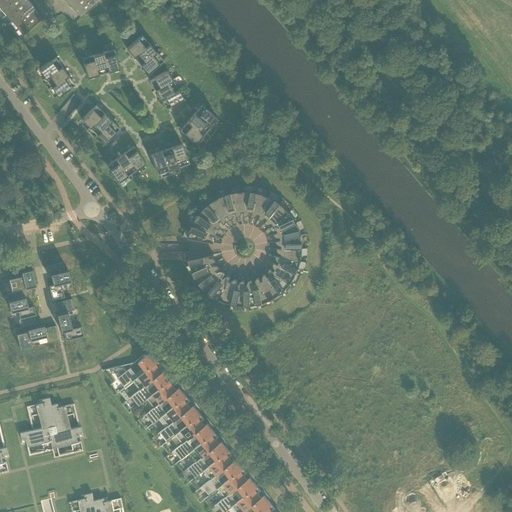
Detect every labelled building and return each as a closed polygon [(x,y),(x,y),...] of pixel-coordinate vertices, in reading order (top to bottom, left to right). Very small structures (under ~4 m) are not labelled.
[(0,0),(0,8),(9,0),(0,0)] [(9,0),(0,8),(0,17),(1,19),(22,0),(9,0)] [(22,0),(1,19),(7,25),(31,4),(27,0),(22,0)] [(73,0),(69,4),(74,11),(86,0),(73,0)] [(86,0),(74,11),(81,18),(100,0),(86,0)] [(7,25),(13,32),(37,10),(31,4),(7,25)] [(37,10),(13,32),(19,39),(43,17),(37,10)] [(140,36),(126,48),(133,57),(147,45),(149,43),(141,35),(140,36)] [(147,45),(133,57),(140,65),(154,53),(156,52),(149,43),(147,45)] [(113,49),(103,52),(103,54),(108,72),(119,69),(114,51),(113,49)] [(103,52),(92,55),(93,57),(98,75),(108,72),(103,54),(103,52)] [(154,53),(140,65),(148,74),(162,62),(163,60),(156,52),(154,53)] [(92,55),(81,58),(82,60),(84,66),(87,78),(98,75),(93,57),(92,55)] [(40,68),(38,69),(45,78),(46,77),(62,66),(55,57),(40,68)] [(46,77),(45,78),(51,87),(53,86),(68,75),(62,66),(46,77)] [(156,76),(149,80),(155,90),(170,80),(172,79),(166,70),(165,71),(156,76)] [(53,86),(51,87),(58,96),(59,95),(74,85),(68,75),(53,86)] [(170,80),(155,90),(160,99),(176,90),(178,89),(172,79),(170,80)] [(176,90),(160,99),(166,109),(182,100),(184,99),(178,89),(176,90)] [(83,118),(81,119),(88,126),(89,125),(102,112),(96,105),(83,118)] [(201,105),(193,114),(207,126),(209,127),(217,118),(215,117),(201,105)] [(89,125),(88,126),(96,134),(97,133),(110,120),(102,112),(89,125)] [(193,114),(186,122),(200,134),(202,136),(209,127),(207,126),(193,114)] [(97,133),(96,134),(105,143),(106,142),(119,128),(110,120),(97,133)] [(186,122),(179,130),(194,142),(195,143),(202,136),(200,134),(186,122)] [(182,144),(171,147),(177,165),(178,166),(188,163),(188,161),(182,144)] [(133,146),(124,152),(135,167),(136,169),(145,163),(144,161),(133,146)] [(171,147),(161,151),(167,168),(167,170),(178,166),(177,165),(171,147)] [(161,151),(150,154),(156,172),(157,174),(167,170),(167,168),(161,151)] [(124,152),(115,159),(126,174),(127,175),(136,169),(135,167),(124,152)] [(115,159),(106,165),(117,180),(118,182),(127,175),(126,174),(115,159)] [(241,212),(242,212),(241,191),(238,191),(238,192),(231,193),(231,192),(231,193),(228,194),(234,213),(235,213),(236,217),(237,217),(239,217),(240,216),(241,215),(241,213),(241,212)] [(250,212),(251,212),(254,192),(251,191),(244,191),(243,191),(241,191),(242,212),(243,212),(244,216),(246,216),(247,216),(248,215),(249,213),(250,212)] [(258,214),(259,214),(266,195),(263,194),(256,193),(257,192),(256,192),(254,192),(251,212),(252,212),(251,217),(252,217),(253,217),(255,217),(256,216),(257,215),(258,214)] [(233,213),(234,213),(228,194),(225,194),(225,195),(219,198),(218,197),(218,198),(216,199),(227,216),(228,216),(230,220),(232,219),(233,218),(233,216),(233,215),(233,213)] [(265,218),(266,218),(278,202),(275,199),(275,200),(269,197),(269,196),(268,196),(266,195),(259,214),(260,215),(258,219),(258,220),(259,219),(260,220),(261,220),(263,220),(264,219),(265,218)] [(226,217),(227,216),(216,199),(213,200),(208,205),(208,204),(207,205),(206,206),(220,221),(221,221),(224,224),(225,223),(226,221),(226,220),(226,218),(226,217)] [(272,223),(272,224),(288,210),(285,208),(280,203),(278,202),(266,218),(267,219),(264,223),(265,223),(266,224),(267,224),(269,224),(270,224),(272,223)] [(219,222),(220,221),(206,206),(203,208),(203,209),(199,214),(198,214),(199,214),(197,216),(214,228),(215,227),(219,230),(219,229),(220,228),(220,226),(220,225),(220,223),(219,222)] [(277,230),(277,231),(295,221),(294,218),(293,218),(289,212),(288,210),(272,224),(273,225),(269,228),(270,228),(271,229),(272,230),(274,230),(275,230),(277,230)] [(214,228),(197,216),(195,219),(196,219),(193,225),(192,225),(192,226),(191,228),(211,235),(211,234),(215,236),(216,235),(216,234),(216,232),(216,231),(215,229),(214,228)] [(280,237),(280,238),(300,233),(299,230),(296,223),(295,221),(277,231),(277,232),(273,234),(274,235),(274,234),(274,236),(276,237),(277,237),(278,238),(280,237)] [(210,236),(211,235),(191,228),(190,231),(189,237),(188,237),(188,238),(213,243),(213,242),(213,241),(213,239),(212,238),(211,237),(210,236)] [(281,246),(281,247),(302,246),(302,242),(300,235),(301,235),(300,235),(300,233),(280,238),(280,240),(276,241),(277,243),(277,244),(279,245),(280,245),(281,246)] [(281,254),(281,255),(301,259),(302,255),(301,255),(302,248),(302,246),(281,247),(281,248),(277,248),(277,250),(278,251),(279,253),(280,253),(281,254)] [(193,272),(194,274),(212,265),(211,264),(216,262),(215,261),(215,260),(214,259),(212,258),(211,258),(209,258),(209,256),(213,255),(213,254),(188,259),(188,260),(189,260),(190,265),(193,272),(192,272),(193,272)] [(279,262),(279,263),(297,271),(299,268),(300,261),(301,261),(301,259),(281,255),(281,256),(276,255),(276,256),(276,257),(276,259),(277,260),(278,261),(279,262)] [(62,262),(46,265),(48,274),(50,274),(53,285),(48,286),(52,300),(64,297),(60,283),(70,280),(67,269),(64,270),(62,262)] [(275,269),(274,270),(291,282),(293,280),(296,273),(297,274),(297,273),(296,273),(297,271),(279,263),(278,264),(274,262),(273,263),(274,263),(273,264),(273,265),(273,267),(274,268),(275,269)] [(199,283),(201,285),(216,272),(216,271),(220,268),(219,267),(218,266),(217,266),(215,265),(214,265),(212,266),(212,265),(194,274),(195,277),(199,283),(199,284),(199,283)] [(270,276),(269,276),(282,292),(285,290),(289,284),(290,285),(290,284),(291,282),(274,270),(274,271),(270,268),(269,269),(270,269),(269,270),(268,271),(268,273),(269,274),(270,276)] [(22,275),(8,279),(11,291),(10,292),(11,299),(25,296),(27,296),(25,288),(36,285),(32,269),(21,272),(22,275)] [(208,293),(210,294),(222,278),(222,277),(225,273),(224,273),(223,272),(221,272),(220,272),(218,272),(217,273),(216,272),(201,285),(203,288),(203,287),(208,292),(208,293)] [(263,280),(262,281),(271,299),(274,298),(274,297),(280,293),(280,294),(281,294),(281,293),(282,292),(269,276),(268,277),(265,273),(264,274),(263,275),(263,276),(262,278),(262,279),(263,280)] [(219,300),(221,301),(230,282),(229,281),(231,277),(230,277),(229,276),(227,276),(226,277),(224,277),(223,278),(222,278),(210,294),(213,296),(219,299),(219,300)] [(255,284),(254,284),(259,304),(263,303),(269,300),(269,301),(270,300),(271,299),(262,281),(261,281),(259,277),(258,277),(258,278),(257,278),(256,279),(255,281),(255,282),(255,284)] [(231,304),(234,305),(238,284),(237,284),(238,280),(237,279),(235,279),(234,280),(232,280),(231,281),(231,282),(230,282),(221,301),(224,302),(231,304)] [(238,284),(234,305),(237,305),(244,305),(244,306),(246,306),(246,285),(245,285),(245,280),(244,280),(243,281),(241,281),(240,282),(239,283),(239,285),(238,284)] [(247,285),(246,285),(246,306),(250,306),(250,305),(257,304),(257,305),(257,304),(259,304),(254,284),(253,284),(252,280),(251,280),(250,280),(249,281),(248,282),(247,284),(247,285)] [(370,290),(273,364),(299,398),(396,324),(370,290)] [(11,299),(8,300),(10,311),(17,310),(19,319),(18,319),(20,327),(35,323),(33,315),(36,315),(33,306),(28,307),(25,296),(11,299)] [(72,298),(56,302),(59,313),(56,314),(58,321),(60,331),(63,331),(65,340),(83,336),(81,326),(71,328),(67,311),(74,310),(72,298)] [(28,331),(16,334),(19,349),(31,346),(30,340),(46,336),(48,343),(59,340),(55,325),(44,328),(43,325),(31,328),(27,329),(28,331)] [(393,338),(376,351),(382,358),(399,346),(393,338)] [(399,346),(382,358),(387,366),(395,359),(404,353),(399,346)] [(404,353),(395,359),(401,367),(418,354),(413,346),(404,353)] [(131,368),(117,379),(118,379),(124,387),(124,388),(125,388),(133,381),(159,361),(151,352),(147,355),(139,361),(144,367),(135,374),(131,368)] [(418,354),(401,367),(406,374),(423,361),(418,354)] [(159,361),(133,381),(140,390),(162,372),(159,368),(162,366),(159,361)] [(423,361),(406,374),(412,381),(429,368),(423,361)] [(429,368),(412,381),(417,388),(434,375),(429,368)] [(140,390),(131,397),(132,397),(139,405),(138,406),(139,406),(147,399),(152,396),(147,389),(156,383),(161,389),(173,379),(165,370),(162,372),(140,390)] [(434,375),(417,388),(422,395),(440,382),(434,375)] [(152,396),(147,399),(154,408),(176,390),(173,386),(176,384),(173,379),(161,389),(152,396)] [(440,382),(422,395),(428,402),(423,406),(428,412),(439,403),(435,398),(445,390),(440,382)] [(326,383),(309,396),(315,403),(332,390),(326,383)] [(154,408),(145,414),(146,415),(153,423),(152,423),(153,424),(161,417),(166,414),(161,407),(170,401),(175,407),(187,397),(179,388),(176,390),(154,408)] [(395,388),(387,394),(400,411),(408,405),(395,388)] [(332,390),(315,403),(320,410),(337,397),(332,390)] [(387,394),(380,399),(386,407),(393,416),(400,411),(387,394)] [(38,415),(41,428),(41,429),(47,428),(55,426),(50,405),(51,405),(49,397),(44,399),(44,403),(26,407),(29,417),(38,415)] [(166,414),(161,417),(168,426),(191,408),(187,404),(190,402),(187,397),(175,407),(166,414)] [(337,397),(320,410),(326,417),(343,404),(337,397)] [(55,426),(56,432),(70,429),(67,415),(76,413),(74,404),(56,408),(55,404),(51,405),(50,405),(55,426)] [(343,404),(326,417),(331,424),(345,414),(348,411),(343,404)] [(168,426),(159,432),(160,433),(167,441),(166,441),(167,442),(175,435),(180,432),(175,425),(184,419),(189,425),(201,415),(193,406),(191,408),(168,426)] [(386,407),(369,420),(382,437),(391,431),(385,423),(393,416),(386,407)] [(331,424),(328,427),(333,434),(351,421),(345,414),(331,424)] [(180,432),(175,435),(182,444),(205,426),(201,422),(204,419),(201,415),(189,425),(180,432)] [(351,421),(333,434),(339,441),(356,428),(351,421)] [(182,444),(174,450),(174,451),(181,459),(181,460),(190,453),(194,449),(190,443),(198,437),(203,443),(215,433),(208,424),(205,426),(182,444)] [(56,433),(49,435),(53,450),(52,450),(54,458),(59,456),(57,447),(70,444),(73,453),(83,451),(78,433),(82,432),(80,426),(70,429),(56,432),(56,433)] [(43,452),(52,450),(53,450),(49,435),(47,428),(41,429),(41,428),(19,433),(21,438),(24,438),(26,446),(41,443),(43,452)] [(356,428),(339,441),(344,448),(339,452),(344,458),(355,449),(351,444),(362,436),(356,428)] [(194,449),(190,453),(196,462),(219,444),(215,440),(218,437),(215,433),(203,443),(194,449)] [(417,439),(400,452),(412,468),(421,461),(415,453),(423,447),(417,439)] [(196,462),(188,468),(188,469),(195,477),(195,478),(204,471),(208,467),(203,461),(212,454),(217,461),(229,451),(222,442),(219,444),(196,462)] [(208,467),(204,471),(210,479),(233,462),(230,458),(232,455),(229,451),(217,461),(208,467)] [(99,453),(0,476),(0,511),(41,502),(47,500),(52,499),(107,486),(99,453)] [(421,461),(412,468),(419,476),(436,464),(429,455),(421,461)] [(210,479),(202,486),(202,487),(203,486),(209,495),(209,496),(218,489),(223,485),(218,479),(226,472),(231,479),(243,469),(236,460),(233,462),(210,479)] [(428,511),(391,462),(364,483),(380,505),(385,511),(428,511)] [(487,463),(479,469),(492,486),(509,473),(502,464),(493,471),(487,463)] [(436,464),(419,476),(425,485),(442,472),(436,464)] [(223,485),(218,489),(224,497),(247,480),(244,476),(247,473),(243,469),(231,479),(223,485)] [(442,472),(425,485),(432,494),(449,481),(442,472)] [(511,476),(509,473),(492,486),(495,490),(505,502),(511,496),(511,493),(507,487),(511,483),(511,476)] [(224,497),(216,504),(216,505),(217,504),(222,511),(225,511),(232,507),(237,503),(232,497),(240,491),(245,497),(257,487),(250,478),(247,480),(224,497)] [(237,503),(232,507),(235,511),(242,511),(261,498),(258,493),(261,491),(257,487),(245,497),(237,503)] [(495,490),(479,503),(485,511),(486,511),(494,505),(499,511),(501,511),(508,507),(505,502),(495,490)] [(71,511),(72,511),(81,510),(81,511),(96,511),(94,501),(92,493),(86,494),(87,498),(69,502),(71,511)] [(472,494),(456,506),(460,511),(466,511),(471,509),(473,511),(483,511),(485,511),(479,503),(472,494)] [(242,511),(249,511),(254,508),(257,511),(262,511),(271,505),(264,495),(261,498),(242,511)] [(449,497),(432,510),(433,511),(447,511),(448,511),(447,511),(460,511),(456,506),(449,497)] [(116,511),(116,510),(123,508),(121,498),(103,502),(102,499),(94,501),(96,511),(116,511)]
